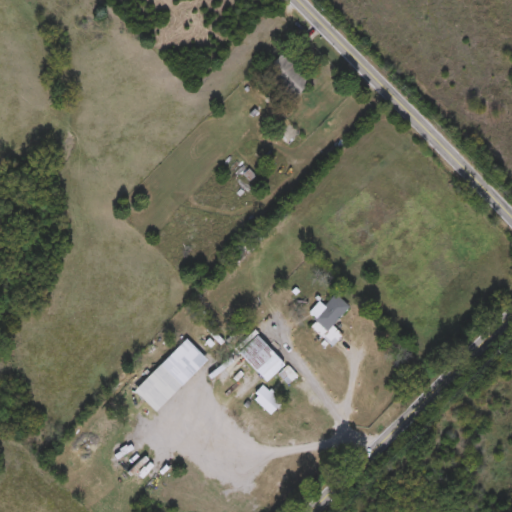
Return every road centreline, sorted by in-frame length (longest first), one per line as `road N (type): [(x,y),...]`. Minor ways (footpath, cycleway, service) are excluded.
road 1 (tertiary): [(293,0),(511,218)]
road 2 (residential): [(304,511),(511,311)]
